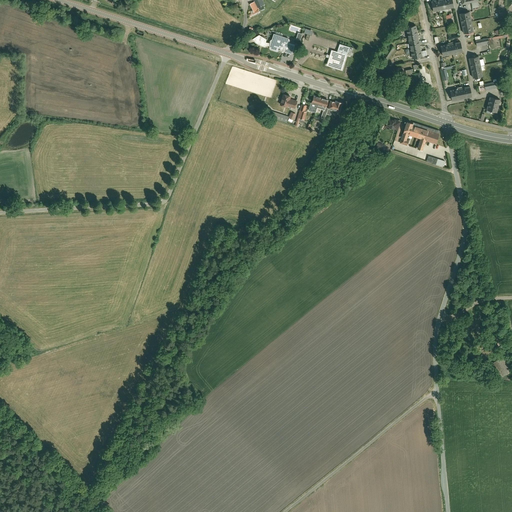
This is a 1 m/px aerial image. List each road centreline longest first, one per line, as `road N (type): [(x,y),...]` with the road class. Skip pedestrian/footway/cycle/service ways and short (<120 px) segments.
road 1 (unclassified): [(226,53),(162,201),(0,212)]
road 2 (unclassified): [(446,123),(464,229),(440,316)]
road 3 (unclassified): [(440,316),(434,345),(448,511)]
road 4 (tertiary): [(226,53),(59,0)]
road 5 (residential): [(444,104),(476,98),(453,0)]
